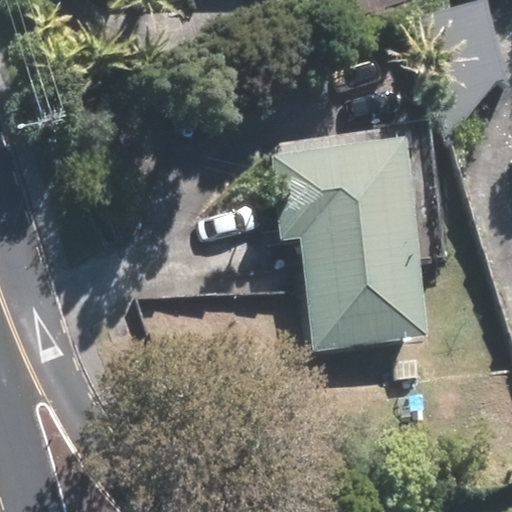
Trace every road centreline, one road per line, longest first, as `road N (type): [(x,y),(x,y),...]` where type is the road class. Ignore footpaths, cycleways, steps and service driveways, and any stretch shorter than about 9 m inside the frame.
road 1 (tertiary): [(1,280),(137,511)]
road 2 (tertiary): [(52,511),(1,280)]
